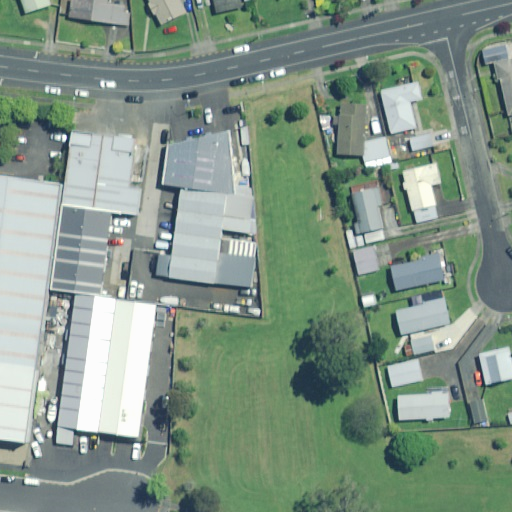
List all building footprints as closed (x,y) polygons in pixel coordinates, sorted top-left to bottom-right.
[(52,5),(49,0),(22,0),(27,14),(52,5)] [(72,0),(70,18),(128,26),(130,12),(124,11),(125,6),(108,4),(108,0),(72,0)] [(150,0),(151,2),(149,4),(155,16),(158,15),(163,25),(188,13),(181,0),(150,0)] [(244,7),(241,0),(214,0),(218,14),(244,7)] [(482,50),(487,66),(495,64),(496,66),(510,62),(505,44),(482,50)] [(511,63),(499,66),(509,116),(511,115),(511,63)] [(423,100),(419,83),(382,92),(392,134),(417,128),(411,102),(423,100)] [(371,160),(389,159),(387,141),(365,140),(367,104),(343,103),(342,115),(335,115),(334,124),(338,124),(337,154),(365,155),(365,163),(371,163),(371,160)] [(173,192),(161,280),(240,289),(244,256),(212,252),(219,197),(228,195),(224,129),(163,146),(158,187),(173,192)] [(128,139),(65,131),(46,294),(95,300),(105,216),(131,218),(134,188),(122,187),(128,139)] [(434,147),(431,134),(410,139),(413,151),(434,147)] [(417,223),(438,218),(435,206),(437,206),(432,186),(442,184),(437,164),(404,172),(413,212),(415,211),(417,223)] [(0,443),(25,446),(54,190),(0,183),(0,443)] [(385,205),(382,189),(353,195),(359,219),(355,219),(358,234),(383,229),(378,206),(385,205)] [(379,270),(373,247),(354,252),(360,275),(379,270)] [(392,267),(397,291),(446,280),(446,279),(454,277),(452,268),(443,270),(440,256),(392,267)] [(133,442),(148,308),(69,300),(54,433),(133,442)] [(450,324),(445,301),(397,312),(402,335),(450,324)] [(432,335),(411,339),(413,345),(405,347),(408,357),(436,350),(432,335)] [(511,379),(511,357),(510,348),(480,355),(487,385),(511,379)] [(423,381),(418,361),(388,367),(393,387),(423,381)] [(450,418),(449,394),(443,394),(443,392),(433,392),(433,395),(399,396),(400,421),(428,419),(428,422),(434,422),(434,419),(450,418)] [(486,422),(483,400),(471,402),(475,423),(486,422)]
